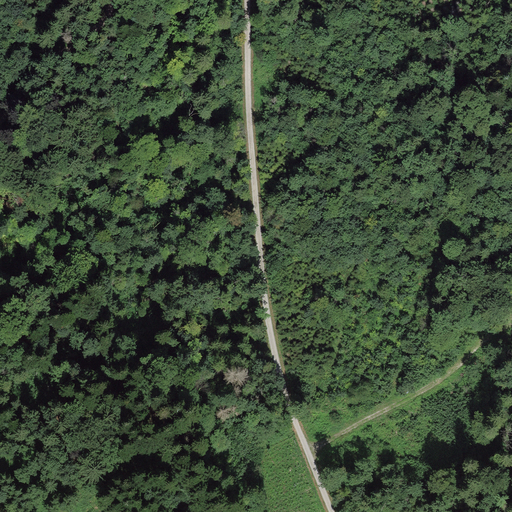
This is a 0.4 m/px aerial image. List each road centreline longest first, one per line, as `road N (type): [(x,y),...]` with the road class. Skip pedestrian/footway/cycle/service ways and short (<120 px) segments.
road 1 (track): [(331,511),(283,387),(262,289),(247,0)]
road 2 (track): [(306,450),(442,376),(511,320)]
road 3 (track): [(113,0),(102,25),(36,67),(0,120)]
